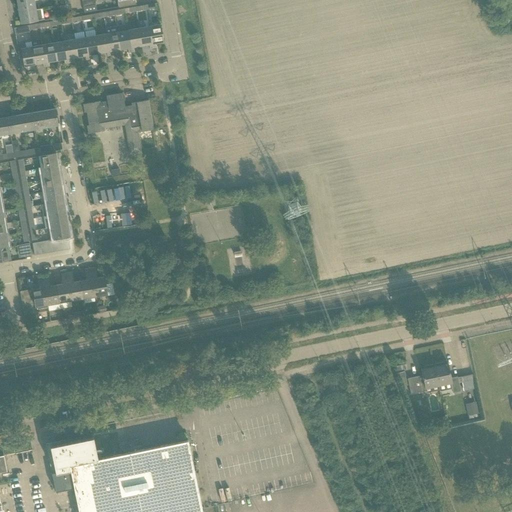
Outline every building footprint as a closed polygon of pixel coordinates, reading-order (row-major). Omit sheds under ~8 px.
[(29,0),(17,2),(19,13),(36,10),(34,0),(29,0)] [(65,6),(57,7),(58,12),(66,11),(66,9),(71,8),(70,4),(66,5),(65,5),(65,6)] [(95,5),(84,7),(85,13),(96,11),(95,5)] [(36,10),(19,13),(21,23),(20,23),(20,24),(44,20),(42,9),(36,10)] [(127,24),(116,26),(120,49),(128,48),(128,52),(132,52),(128,30),(127,24)] [(160,24),(149,26),(153,48),(156,48),(155,43),(163,42),(160,24)] [(29,30),(28,25),(14,28),(15,34),(29,32),(29,30)] [(105,28),(107,34),(110,56),(114,55),(113,51),(120,49),(116,26),(105,28)] [(149,26),(139,28),(142,46),(149,44),(150,49),(153,48),(149,26)] [(139,28),(128,30),(132,52),(135,51),(134,47),(142,46),(139,28)] [(107,34),(96,35),(99,53),(106,52),(107,56),(110,56),(107,34)] [(96,35),(85,37),(89,59),(92,59),(91,54),(99,53),(96,35)] [(85,37),(75,39),(78,57),(85,55),(86,60),(89,59),(85,37)] [(75,39),(64,41),(68,63),(71,62),(70,58),(78,57),(75,39)] [(64,41),(53,43),(56,61),(64,59),(65,64),(68,63),(64,41)] [(21,44),(17,44),(19,59),(23,58),(25,70),(28,70),(28,65),(35,64),(32,46),(31,42),(21,44)] [(53,43),(43,45),(47,67),(50,66),(49,62),(56,61),(53,43)] [(43,45),(32,46),(35,64),(42,63),(43,67),(47,67),(43,45)] [(125,125),(125,127),(127,127),(128,131),(126,131),(130,154),(141,152),(137,132),(154,129),(149,100),(132,103),(132,105),(125,107),(122,93),(106,96),(107,101),(100,102),(100,101),(83,104),(83,105),(84,112),(86,111),(89,125),(87,126),(88,133),(105,130),(104,128),(125,125)] [(55,108),(43,110),(46,127),(58,125),(55,108)] [(43,110),(31,112),(34,129),(46,127),(43,110)] [(31,112),(19,114),(22,131),(34,129),(31,112)] [(19,114),(8,116),(11,133),(22,131),(19,114)] [(8,116),(0,117),(0,135),(11,133),(8,116)] [(61,143),(49,145),(50,151),(62,149),(61,143)] [(46,155),(38,156),(41,168),(58,165),(56,153),(46,155)] [(58,165),(41,168),(41,169),(43,180),(60,177),(58,166),(58,165)] [(60,177),(43,180),(43,181),(45,192),(62,189),(60,178),(60,177)] [(45,192),(47,204),(64,201),(62,189),(45,192)] [(64,201),(47,204),(49,215),(66,212),(64,201)] [(49,215),(43,216),(45,229),(51,228),(68,225),(66,213),(66,212),(49,215)] [(68,225),(51,228),(53,239),(56,239),(62,238),(68,237),(70,236),(68,225)] [(0,237),(0,249),(8,248),(6,237),(0,237)] [(68,237),(62,238),(64,250),(70,249),(68,237)] [(62,238),(56,239),(58,251),(64,250),(62,238)] [(53,239),(50,240),(52,252),(58,251),(56,239),(53,239)] [(50,240),(44,241),(46,253),(52,252),(50,240)] [(44,241),(38,242),(40,254),(46,253),(44,241)] [(38,242),(32,243),(32,245),(34,255),(40,254),(38,242)] [(23,245),(25,257),(31,255),(29,244),(23,245)] [(8,248),(0,249),(0,260),(10,259),(8,248)] [(90,269),(95,297),(107,295),(103,277),(97,278),(95,268),(90,269)] [(80,281),(83,299),(95,297),(90,269),(84,270),(86,280),(80,281)] [(66,273),(71,301),(83,299),(80,281),(73,282),(72,272),(66,273)] [(56,285),(59,303),(71,301),(66,273),(61,274),(62,284),(56,285)] [(42,277),(47,305),(59,303),(56,285),(50,286),(48,276),(42,277)] [(38,288),(32,289),(33,295),(34,301),(35,307),(36,313),(48,310),(47,305),(42,277),(37,278),(38,288)] [(32,289),(20,291),(20,292),(21,297),(33,295),(32,289)] [(33,295),(21,297),(22,303),(34,301),(33,295)] [(34,301),(22,303),(23,309),(35,307),(34,301)] [(35,307),(23,309),(24,315),(36,313),(35,307)] [(36,313),(24,315),(25,321),(37,319),(36,313)] [(451,321),(452,327),(483,323),(482,318),(451,321)] [(37,319),(25,321),(26,327),(38,325),(38,323),(37,319)] [(443,362),(434,364),(438,385),(446,383),(451,382),(452,387),(452,388),(453,393),(460,391),(459,386),(457,376),(451,378),(448,363),(447,363),(447,364),(444,365),(443,362)] [(420,379),(408,382),(410,391),(411,397),(423,395),(421,388),(438,385),(434,364),(424,366),(425,368),(422,369),(422,368),(421,368),(424,383),(421,384),(420,379)] [(472,375),(460,377),(463,391),(475,389),(472,375)] [(475,404),(466,406),(468,415),(477,413),(475,404)] [(74,488),(69,465),(97,459),(96,452),(95,450),(93,437),(50,446),(55,472),(52,473),(55,492),(74,488)] [(97,459),(69,465),(74,488),(78,511),(202,511),(188,440),(101,458),(99,458),(97,459)]
